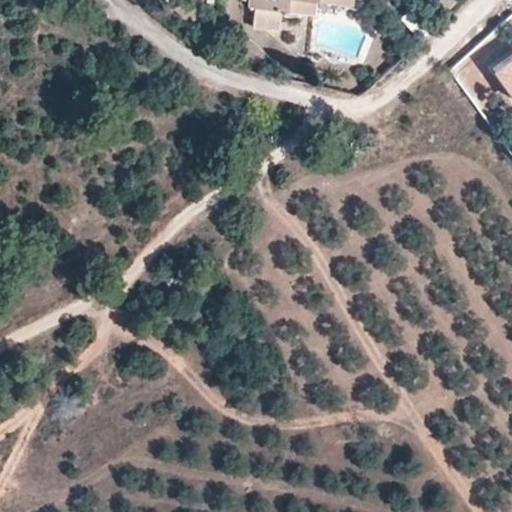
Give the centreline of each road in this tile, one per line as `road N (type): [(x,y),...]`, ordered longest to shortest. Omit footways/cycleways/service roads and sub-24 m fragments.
road 1 (track): [(263,167),(268,197),(312,241),(418,421),(484,511)]
road 2 (track): [(0,349),(123,282),(184,216),(291,143),(319,106)]
